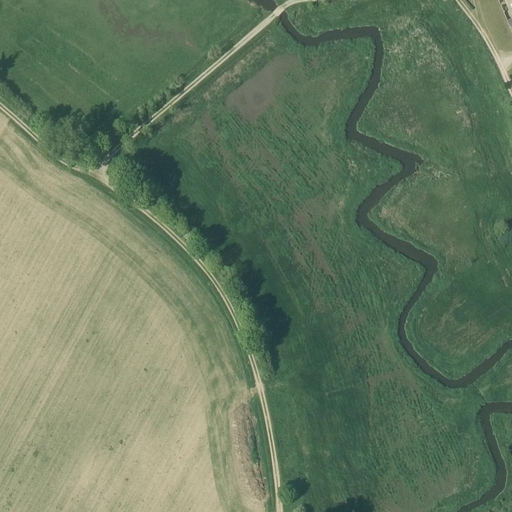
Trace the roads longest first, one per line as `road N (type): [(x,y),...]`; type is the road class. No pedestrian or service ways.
road 1 (track): [(93,171),(182,244),(222,292),(255,370),(280,511)]
road 2 (track): [(282,6),(93,171)]
